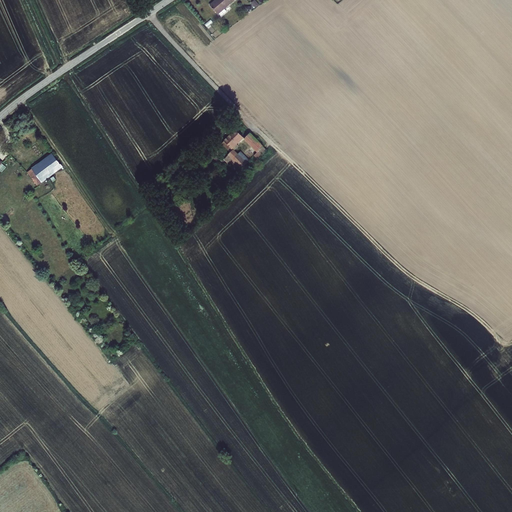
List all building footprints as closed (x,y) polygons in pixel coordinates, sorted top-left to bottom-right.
[(234,0),(233,0),(217,0),(216,1),(216,0),(210,5),(218,14),(234,0)] [(227,157),(239,170),(245,164),(237,156),(233,151),(239,146),(237,144),(244,138),(236,130),(222,144),(231,153),(227,157)] [(254,156),(258,159),(260,157),(267,151),(251,134),(245,139),(258,152),(257,153),(254,156)] [(237,156),(245,164),(249,160),(241,152),(237,156)] [(57,172),(63,167),(61,165),(53,155),(47,159),(49,162),(39,169),(37,166),(27,173),(37,186),(57,172)] [(238,172),(239,170),(227,157),(225,159),(238,172)] [(49,162),(47,159),(37,166),(39,169),(49,162)]
